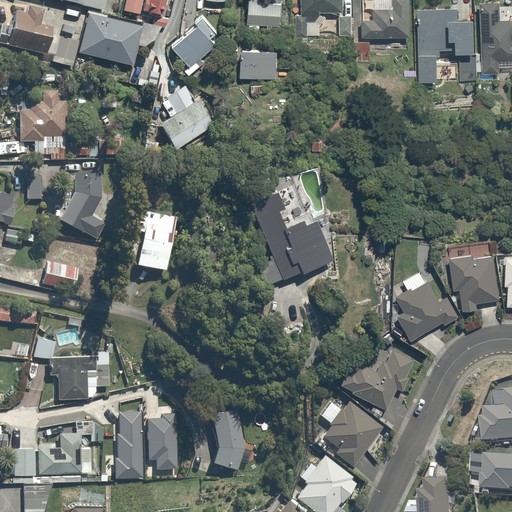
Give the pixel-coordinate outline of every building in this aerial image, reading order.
[(63,0),(106,10),(108,0),(63,0)] [(126,0),(124,12),(140,16),(141,12),(143,0),(126,0)] [(143,0),(141,12),(154,15),(152,23),(166,26),(171,0),(143,0)] [(287,1),(279,0),(250,0),(248,30),(260,31),(260,24),(284,26),(287,1)] [(342,0),(300,0),(301,18),(320,18),(320,12),(343,11),(342,0)] [(360,21),(360,38),(413,37),(412,0),(391,0),(392,9),(375,9),(376,21),(374,21),(363,21),(360,21)] [(500,2),(480,3),(482,72),(500,72),(500,66),(511,66),(511,67),(511,18),(501,19),(500,2)] [(459,5),(417,6),(419,84),(441,83),(440,49),(450,49),(450,41),(458,41),(459,82),(478,81),(477,17),(459,18),(459,5)] [(78,54),(81,42),(55,35),(57,28),(45,25),(48,10),(29,6),(28,11),(17,8),(13,25),(1,22),(0,26),(0,43),(76,63),(78,54)] [(141,25),(89,12),(81,42),(78,54),(83,55),(81,62),(92,65),(94,55),(131,65),(141,25)] [(354,14),(336,15),(337,38),(354,37),(354,14)] [(220,32),(206,17),(174,45),(190,64),(184,70),(189,76),(203,64),(200,61),(218,45),(212,39),(220,32)] [(369,43),(352,42),(351,60),(368,61),(369,43)] [(280,51),(242,49),(240,78),(279,80),(280,51)] [(160,71),(151,69),(145,90),(155,92),(160,71)] [(212,123),(196,100),(185,83),(164,97),(176,114),(160,125),(176,148),(212,123)] [(49,160),(67,158),(67,155),(66,141),(63,106),(57,106),(56,88),(44,89),(45,101),(30,102),(31,107),(18,108),(20,141),(33,140),(34,151),(48,150),(49,160)] [(119,137),(97,137),(97,156),(119,156),(119,137)] [(88,139),(66,141),(67,155),(89,154),(88,139)] [(75,173),(75,191),(60,219),(84,233),(84,232),(97,239),(106,224),(92,216),(102,197),(102,173),(75,173)] [(46,176),(28,176),(27,198),(45,198),(46,176)] [(0,221),(11,225),(15,209),(11,208),(14,196),(0,192),(0,221)] [(274,195),(251,205),(273,254),(255,262),(265,285),(295,272),(291,264),(328,248),(313,215),(288,226),(274,195)] [(182,218),(150,211),(137,266),(170,273),(182,218)] [(24,232),(7,229),(5,240),(21,244),(24,232)] [(499,298),(493,253),(473,256),(473,253),(448,256),(453,289),(459,288),(462,309),(477,307),(476,302),(499,298)] [(77,268),(47,262),(43,285),(72,290),(77,268)] [(403,310),(397,314),(410,339),(442,320),(444,323),(458,316),(447,295),(439,299),(428,279),(412,288),(411,286),(395,294),(403,310)] [(0,304),(0,320),(31,322),(33,307),(0,304)] [(406,331),(397,325),(393,332),(402,337),(406,331)] [(387,342),(394,338),(390,332),(383,337),(387,342)] [(38,339),(34,356),(47,358),(51,358),(52,358),(56,342),(38,339)] [(413,360),(391,348),(384,362),(381,360),(375,371),(355,361),(351,370),(347,368),(339,384),(351,390),(350,392),(385,409),(395,387),(401,390),(407,377),(405,376),(413,360)] [(110,386),(110,352),(97,352),(97,357),(52,358),(51,358),(51,375),(59,374),(60,399),(89,399),(89,397),(92,397),(97,392),(96,386),(110,386)] [(483,441),(511,437),(511,388),(504,389),(505,391),(496,392),(497,406),(485,407),(486,416),(481,416),(483,441)] [(338,447),(334,451),(352,465),(382,426),(349,400),(343,408),(341,406),(328,423),(330,424),(322,434),(338,447)] [(382,411),(372,405),(369,412),(378,419),(382,411)] [(213,462),(239,470),(245,449),(238,409),(213,414),(218,445),(213,462)] [(115,458),(116,479),(144,478),(141,411),(119,412),(120,434),(118,434),(119,458),(115,458)] [(177,468),(176,414),(163,414),(163,419),(148,419),(149,432),(147,432),(147,439),(149,439),(150,460),(157,459),(157,469),(177,468)] [(1,424),(0,424),(0,445),(8,446),(9,433),(1,432),(1,424)] [(58,447),(37,447),(38,475),(82,475),(81,432),(58,433),(58,447)] [(35,475),(35,446),(14,446),(13,475),(35,475)] [(356,482),(350,478),(353,475),(324,453),(303,481),(305,482),(295,496),(316,511),(330,511),(340,500),(341,501),(356,482)] [(511,454),(485,453),(485,455),(474,455),(473,473),(482,474),(481,488),(511,490),(511,487),(511,454)] [(448,492),(448,477),(425,479),(426,489),(419,490),(420,499),(419,499),(419,511),(449,511),(449,503),(451,503),(451,492),(448,492)] [(42,511),(48,484),(22,486),(23,511),(42,511)] [(306,511),(289,498),(277,511),(306,511)]
